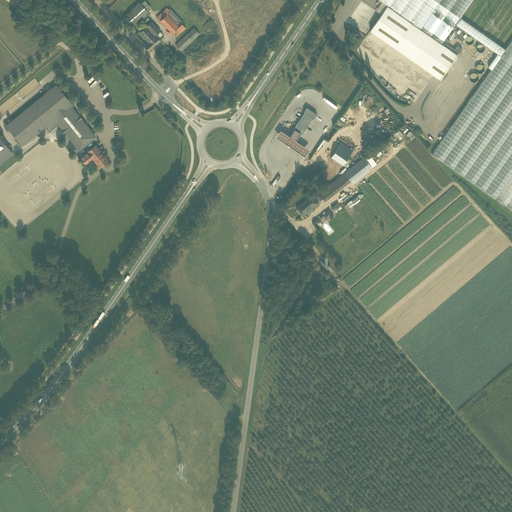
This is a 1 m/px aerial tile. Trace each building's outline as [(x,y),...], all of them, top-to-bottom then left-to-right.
[(144,0),(141,3),(140,2),(124,16),(134,27),(150,12),(148,11),(152,8),(145,0),(144,0)] [(248,44),(288,5),(283,0),(256,0),(234,22),(241,29),(237,33),(248,44)] [(379,0),(387,5),(441,43),(453,27),(455,24),(461,17),(472,0),(379,0)] [(441,43),(387,5),(370,30),(440,79),(458,55),(441,43)] [(176,36),(186,27),(182,23),(183,22),(171,10),(170,11),(167,8),(157,17),(176,36)] [(511,39),(506,48),(461,17),(455,24),(464,29),(498,53),(488,67),(492,69),(432,154),(495,198),(511,209),(511,39)] [(139,32),(146,40),(159,29),(152,21),(139,32)] [(457,26),(453,31),(457,33),(455,36),(462,41),(467,34),(457,26)] [(194,27),(176,45),(181,50),(200,33),(194,27)] [(159,29),(146,40),(147,42),(144,45),(149,50),(161,40),(156,35),(160,31),(159,29)] [(355,51),(361,55),(368,45),(367,44),(370,40),(366,37),(355,51)] [(367,64),(375,69),(384,55),(376,50),(367,64)] [(392,84),(398,87),(402,81),(421,92),(425,86),(397,70),(394,75),(387,71),(384,75),(389,79),(387,83),(391,85),(392,84)] [(50,128),(58,122),(80,149),(95,137),(70,106),(73,104),(57,84),(6,125),(22,145),(47,124),(50,128)] [(439,129),(453,108),(446,103),(432,124),(439,129)] [(301,135),(308,125),(313,118),(314,118),(315,116),(317,114),(307,107),(305,110),(304,112),(305,112),(293,129),(294,130),(300,134),(301,135)] [(300,134),(294,130),(290,136),(281,130),(276,136),(305,156),(309,149),(296,140),(300,134)] [(0,163),(13,152),(0,136),(0,163)] [(352,152),(340,144),(322,170),(334,179),(352,152)] [(86,164),(94,158),(101,167),(109,161),(95,145),(88,151),(81,158),(86,164)] [(364,157),(345,172),(351,180),(353,183),(373,168),(364,157)] [(351,180),(345,172),(341,175),(347,182),(351,180)] [(325,201),(332,195),(326,187),(319,193),(325,201)] [(302,215),(308,211),(310,213),(314,209),(313,207),(318,203),(311,195),(296,208),(302,215)] [(323,215),(327,219),(329,217),(330,219),(333,216),(328,210),(323,215)]
